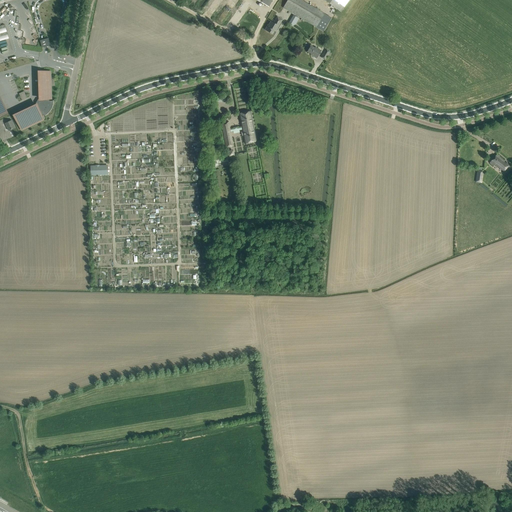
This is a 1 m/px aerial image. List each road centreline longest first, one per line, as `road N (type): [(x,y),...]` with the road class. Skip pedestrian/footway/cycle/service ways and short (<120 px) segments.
road 1 (tertiary): [(63,125),(140,89),(254,64),(436,116),(511,100)]
road 2 (unclassified): [(63,125),(91,0)]
road 3 (track): [(53,511),(33,482),(18,413),(0,405)]
